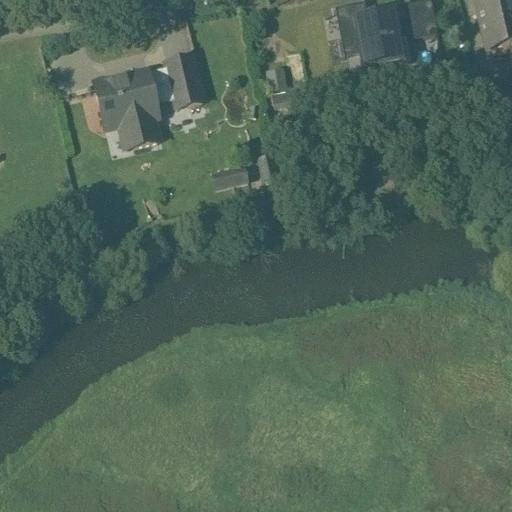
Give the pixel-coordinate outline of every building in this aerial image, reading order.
[(511,3),(511,0),(473,0),(486,53),(510,47),(511,57),(511,3)] [(361,22),(359,9),(336,14),(345,60),(358,57),(361,73),(376,70),(376,74),(411,67),(406,41),(401,42),(395,11),(378,15),(378,19),(361,22)] [(164,70),(146,74),(153,104),(172,99),(171,94),(182,92),(186,109),(200,105),(189,58),(163,64),(164,70)] [(281,69),(263,72),(266,93),(285,90),(281,69)] [(473,71),(443,78),(447,101),(480,102),(473,71)] [(146,74),(92,86),(103,132),(127,126),(133,150),(155,145),(149,121),(156,119),(153,104),(146,74)] [(271,158),(256,161),(259,174),(273,172),(271,158)] [(243,171),(226,174),(229,188),(246,185),(243,171)] [(273,172),(259,174),(262,188),(276,185),(273,172)] [(226,174),(210,177),(212,191),(229,188),(226,174)]
